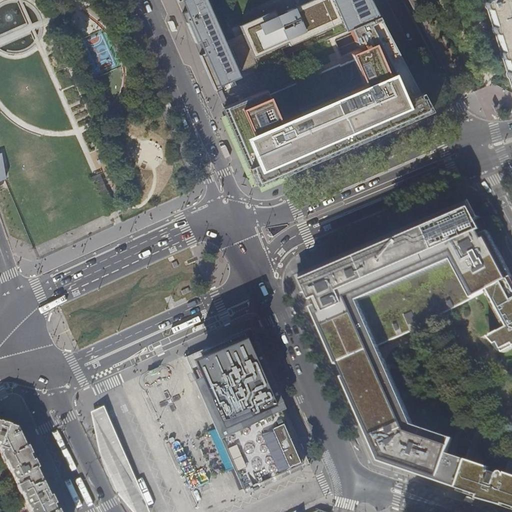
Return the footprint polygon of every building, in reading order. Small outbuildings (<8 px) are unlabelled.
[(281,50),(340,24),(340,22),(344,21),(347,30),(348,29),(376,17),(371,7),(367,0),(320,0),(303,8),(305,14),(297,18),(293,9),(284,13),(288,23),(280,26),(273,11),(239,26),(242,34),(227,41),(208,0),(175,0),(213,87),(257,69),(284,57),(281,50)] [(280,0),(243,11),(245,19),(282,8),(280,0)] [(511,0),(485,0),(506,68),(511,86),(511,0)] [(396,126),(402,123),(422,114),(426,112),(418,97),(415,91),(413,92),(411,88),(413,87),(402,67),(384,32),(376,17),(348,29),(351,36),(355,47),(358,46),(359,49),(348,54),(351,60),(338,66),(338,65),(271,93),(273,97),(267,100),(264,91),(223,108),(256,185),(347,146),(346,144),(351,142),(351,143),(364,138),(379,131),(380,132),(396,126)] [(115,209),(99,174),(92,177),(107,213),(115,209)] [(475,221),(482,218),(473,202),(460,208),(441,215),(407,230),(350,255),(297,277),(305,294),(312,291),(318,305),(311,308),(316,318),(319,326),(338,368),(379,461),(382,462),(400,468),(402,469),(422,476),(441,482),(448,485),(456,488),(466,460),(447,453),(452,438),(413,425),(379,346),(413,330),(412,330),(471,299),(486,291),(511,277),(511,275),(508,267),(500,253),(498,249),(489,231),(482,234),(475,221)] [(511,277),(486,291),(506,328),(494,335),(502,343),(511,339),(511,475),(466,460),(456,488),(498,502),(511,506),(511,277)] [(184,357),(242,489),(244,493),(309,465),(307,460),(264,362),(257,365),(251,353),(259,350),(249,328),(229,337),(233,347),(212,356),(208,346),(184,357)] [(511,348),(511,339),(502,343),(494,335),(490,337),(497,344),(499,343),(505,352),(511,348)] [(148,511),(145,504),(102,407),(91,413),(100,453),(118,494),(132,511),(148,511)] [(55,511),(39,477),(21,440),(16,429),(0,424),(0,453),(27,511),(55,511)]
